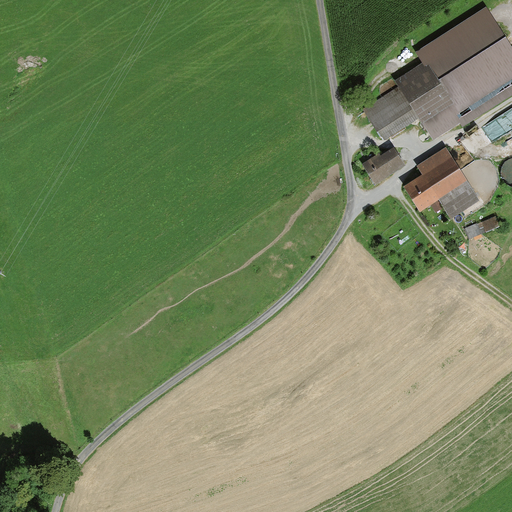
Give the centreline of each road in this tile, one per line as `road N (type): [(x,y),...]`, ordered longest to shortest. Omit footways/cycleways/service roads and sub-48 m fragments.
road 1 (unclassified): [(317,0),(351,179),(346,226),(272,310),(113,423),(72,468),(55,511)]
road 2 (track): [(511,299),(454,256),(393,186),(352,200)]
